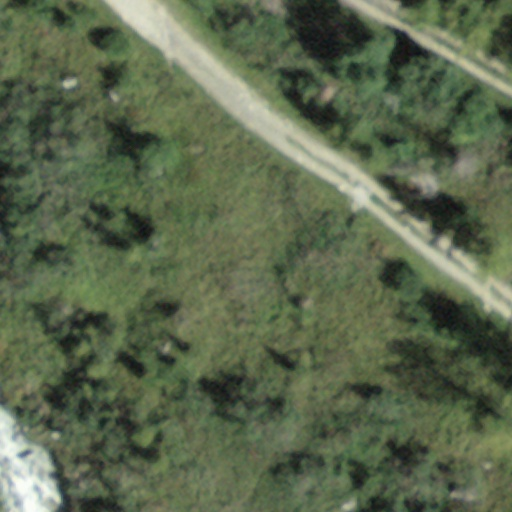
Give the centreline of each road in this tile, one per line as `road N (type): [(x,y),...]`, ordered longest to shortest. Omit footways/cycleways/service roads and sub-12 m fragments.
road 1 (track): [(127,0),(273,134),(356,182),(511,306)]
road 2 (track): [(511,84),(359,0)]
